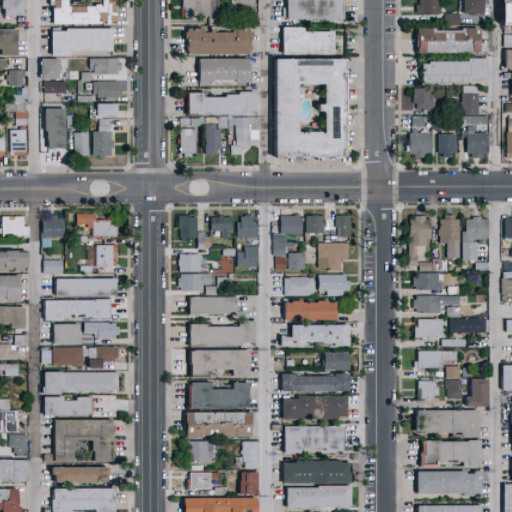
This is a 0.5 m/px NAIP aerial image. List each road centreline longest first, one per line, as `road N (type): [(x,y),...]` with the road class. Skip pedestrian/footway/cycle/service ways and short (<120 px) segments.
road 1 (residential): [(153,511),(152,0)]
road 2 (tertiary): [(382,188),(0,191)]
road 3 (residential): [(384,511),(382,188)]
road 4 (residential): [(382,188),(383,0)]
road 5 (tertiary): [(511,187),(382,188)]
